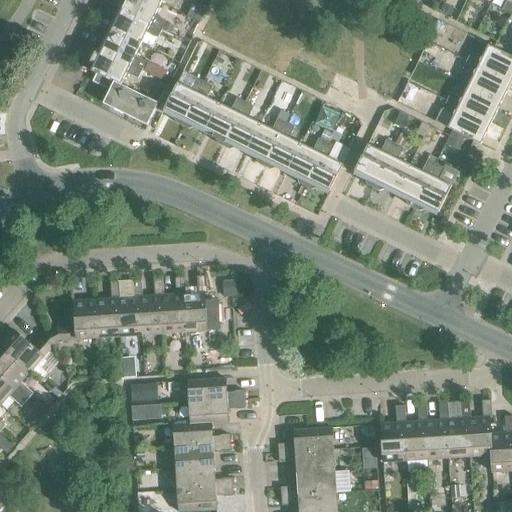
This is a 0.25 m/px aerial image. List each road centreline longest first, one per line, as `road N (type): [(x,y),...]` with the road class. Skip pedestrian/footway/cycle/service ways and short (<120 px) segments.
road 1 (residential): [(0,320),(50,271),(220,263),(255,274)]
road 2 (residential): [(268,396),(486,382),(500,348)]
road 3 (tertiary): [(272,235),(155,189),(26,189)]
road 4 (tertiary): [(440,323),(272,235)]
road 5 (residential): [(466,269),(336,207)]
road 6 (residential): [(150,141),(33,89)]
road 7 (residential): [(255,274),(268,396)]
